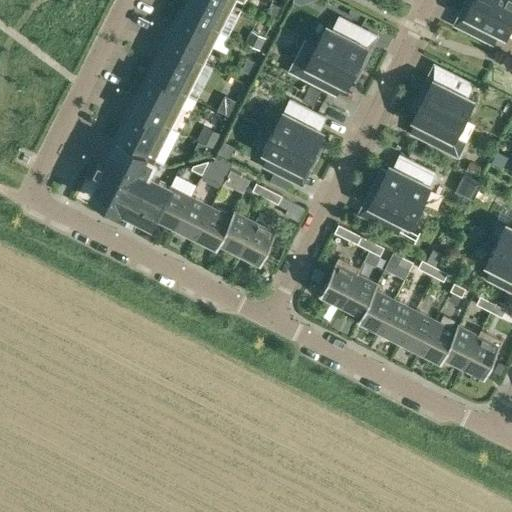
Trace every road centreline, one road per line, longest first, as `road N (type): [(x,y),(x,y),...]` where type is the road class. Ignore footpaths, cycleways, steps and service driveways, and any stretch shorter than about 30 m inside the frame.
road 1 (residential): [(269,319),(27,196),(127,0)]
road 2 (residential): [(430,0),(269,319)]
road 3 (residential): [(493,432),(269,319)]
